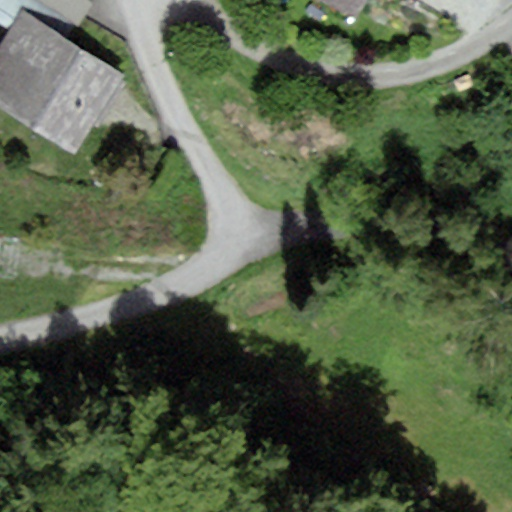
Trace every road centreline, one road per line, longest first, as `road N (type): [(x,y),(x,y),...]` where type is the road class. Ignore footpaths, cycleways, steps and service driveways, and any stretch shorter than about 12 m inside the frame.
road 1 (residential): [(0,352),(145,311),(226,268),(236,247),(128,0)]
road 2 (residential): [(511,31),(399,80),(316,75),(243,44),(190,0)]
